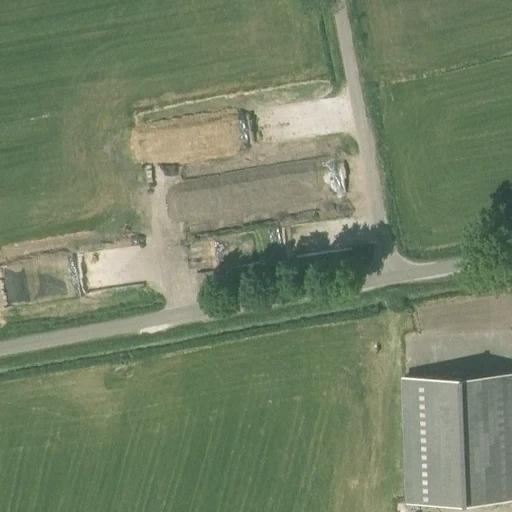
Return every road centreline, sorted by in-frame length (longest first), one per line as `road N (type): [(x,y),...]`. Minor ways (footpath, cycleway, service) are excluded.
road 1 (unclassified): [(388,278),(0,350)]
road 2 (unclassified): [(388,278),(343,0)]
road 3 (unclassified): [(388,278),(511,256)]
